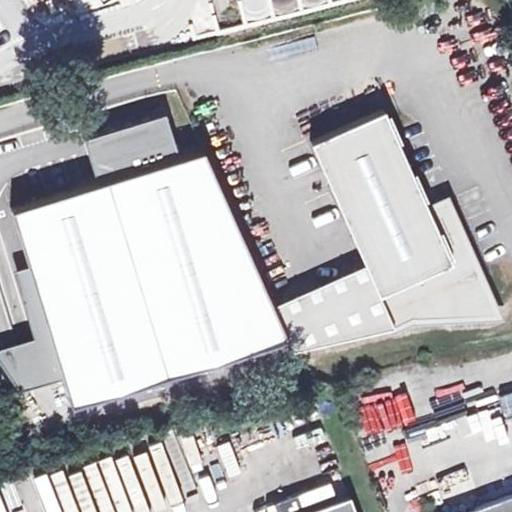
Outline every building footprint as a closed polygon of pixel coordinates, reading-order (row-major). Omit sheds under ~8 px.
[(382,108),(309,140),(363,262),(392,326),(433,308),(435,315),(456,306),(460,317),(464,315),(490,303),(445,200),(427,207),(382,108)] [(0,363),(19,391),(62,377),(69,403),(287,338),(272,303),(203,147),(177,156),(164,111),(89,135),(102,179),(95,181),(10,207),(27,265),(53,346),(0,362),(0,363)] [(102,179),(89,135),(82,137),(95,181),(102,179)] [(363,262),(272,303),(287,338),(292,349),(392,326),(363,262)] [(0,346),(0,362),(53,346),(27,265),(12,269),(32,336),(0,346)] [(495,314),(490,303),(464,315),(495,314)] [(384,389),(405,383),(402,371),(380,377),(384,389)] [(511,511),(511,493),(460,511),(511,511)] [(358,511),(352,494),(302,511),(358,511)]
